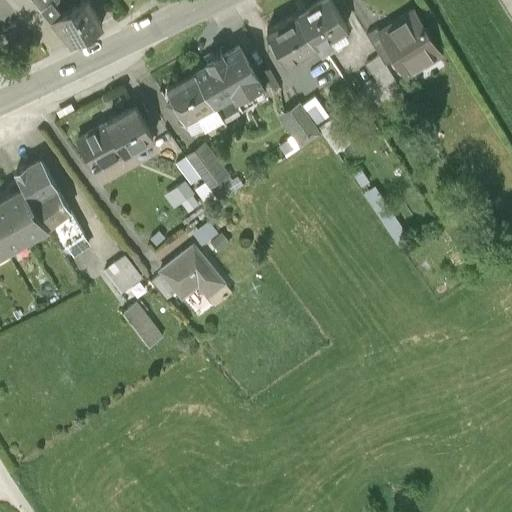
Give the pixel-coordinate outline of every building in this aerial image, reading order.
[(36,0),(70,42),(102,24),(89,0),(83,0),(62,11),(54,1),(55,0),(36,0)] [(332,0),(320,0),(297,13),(315,45),(321,56),(335,49),(328,38),(347,27),(332,0)] [(439,55),(412,10),(378,31),(402,70),(417,61),(420,66),(439,55)] [(315,45),(297,13),(268,30),(272,37),(267,40),(281,64),(315,45)] [(210,62),(195,71),(213,103),(234,91),(242,104),(265,91),(239,46),(225,54),(222,49),(207,57),(210,62)] [(389,87),(398,78),(377,55),(367,64),(389,87)] [(185,120),(213,103),(195,71),(166,87),(173,100),(167,103),(175,117),(181,112),(185,120)] [(78,135),(130,102),(118,84),(66,116),(78,135)] [(311,93),(280,113),(301,144),(331,123),(311,93)] [(153,136),(135,105),(107,121),(108,123),(79,139),(95,168),(103,163),(104,164),(153,136)] [(210,150),(201,145),(186,157),(219,201),(233,191),(222,177),(227,173),(210,150)] [(4,147),(0,149),(0,170),(12,165),(4,147)] [(15,172),(23,186),(33,203),(30,205),(48,226),(70,209),(41,158),(15,172)] [(185,178),(167,190),(176,202),(194,190),(185,178)] [(23,186),(3,197),(26,239),(48,226),(30,205),(33,203),(23,186)] [(3,197),(0,198),(0,237),(7,250),(26,239),(3,197)] [(210,220),(198,231),(206,240),(218,229),(210,220)] [(223,282),(193,244),(159,270),(181,298),(197,285),(205,296),(223,282)] [(124,290),(146,274),(128,250),(106,267),(124,290)] [(127,307),(150,345),(165,336),(143,298),(127,307)]
